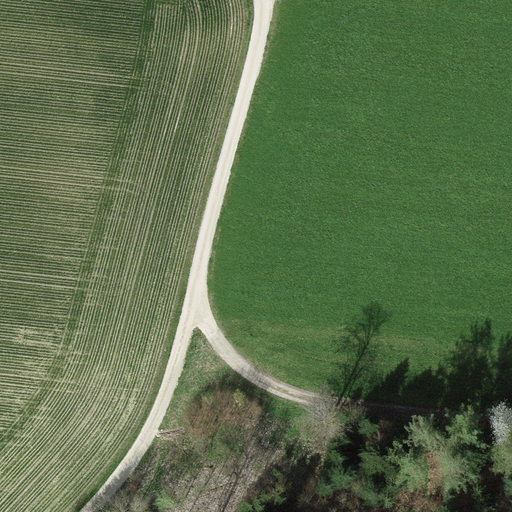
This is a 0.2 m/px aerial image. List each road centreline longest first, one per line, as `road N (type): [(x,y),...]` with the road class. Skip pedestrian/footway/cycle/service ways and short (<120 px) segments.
road 1 (track): [(511,418),(288,394),(233,361),(194,294)]
road 2 (track): [(262,0),(194,294)]
road 3 (track): [(194,294),(158,414),(89,511)]
